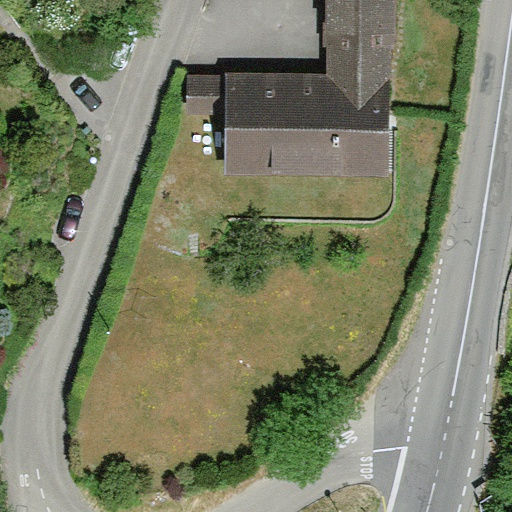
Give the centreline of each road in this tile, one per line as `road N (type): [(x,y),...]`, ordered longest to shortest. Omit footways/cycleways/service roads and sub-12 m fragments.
road 1 (residential): [(49,511),(40,471),(52,359),(117,149),(176,0)]
road 2 (tertiary): [(511,26),(440,445)]
road 3 (residential): [(440,445),(366,449),(243,511)]
